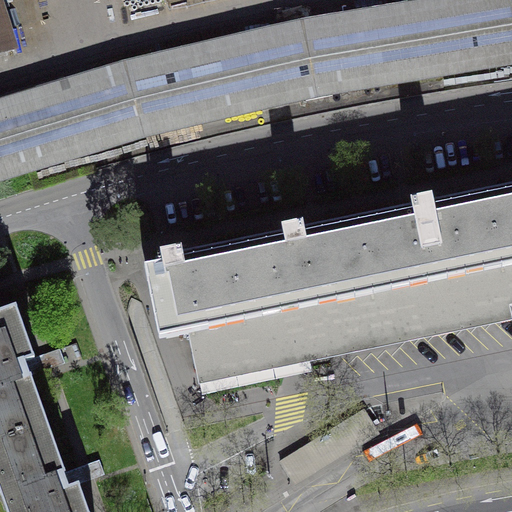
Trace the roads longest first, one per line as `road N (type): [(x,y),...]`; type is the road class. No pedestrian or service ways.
road 1 (residential): [(61,199),(241,150),(511,101)]
road 2 (residential): [(61,199),(180,511)]
